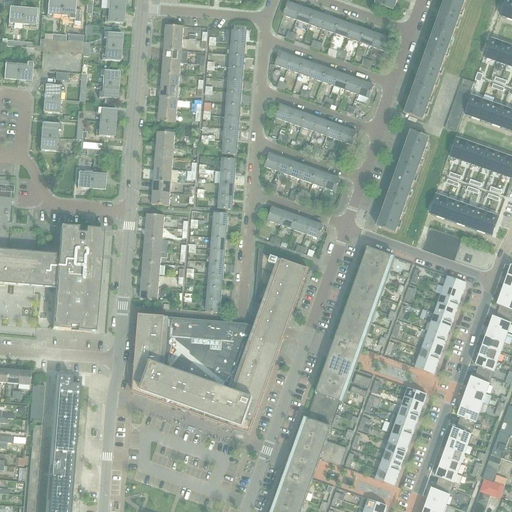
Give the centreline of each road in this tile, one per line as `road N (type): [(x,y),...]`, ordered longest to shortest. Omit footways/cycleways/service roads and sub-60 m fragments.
road 1 (residential): [(409,511),(491,279),(345,226)]
road 2 (residential): [(130,210),(142,7)]
road 3 (residential): [(306,337),(243,314),(252,195)]
road 4 (residential): [(245,511),(306,337)]
road 5 (residential): [(102,511),(118,359)]
road 6 (residential): [(118,359),(130,210)]
road 7 (residential): [(130,210),(58,205),(19,159)]
road 8 (residential): [(390,83),(266,39)]
road 9 (residential): [(142,7),(265,18)]
road 10 (residential): [(377,131),(261,90)]
